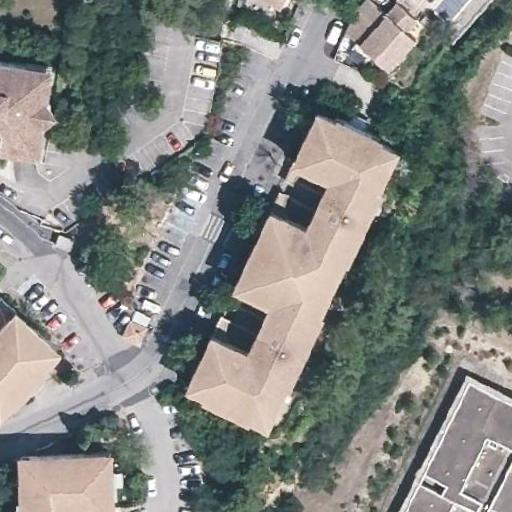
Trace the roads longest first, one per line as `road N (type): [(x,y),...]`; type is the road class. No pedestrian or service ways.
road 1 (residential): [(133,377),(147,364),(290,61),(336,0)]
road 2 (residential): [(0,222),(70,293),(133,377)]
road 3 (residential): [(0,442),(133,377)]
